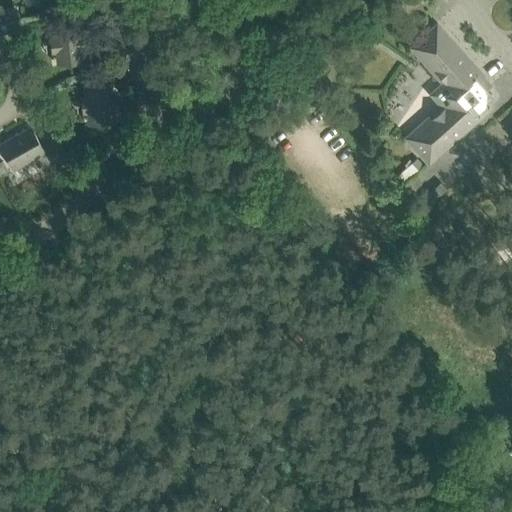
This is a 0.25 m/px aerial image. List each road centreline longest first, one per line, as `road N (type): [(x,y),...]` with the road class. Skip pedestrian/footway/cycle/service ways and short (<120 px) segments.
road 1 (unclassified): [(0,269),(353,0)]
road 2 (unknown): [(295,124),(341,177),(372,181),(398,170),(511,78)]
